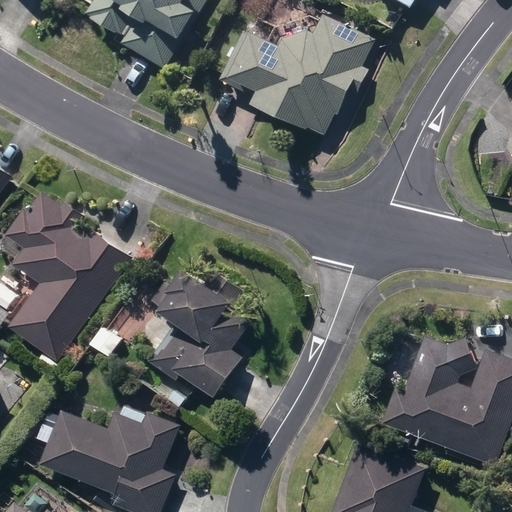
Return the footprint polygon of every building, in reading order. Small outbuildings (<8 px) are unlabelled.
[(123,45),(166,70),(207,0),(99,0),(89,17),(94,20),(92,23),(125,43),(123,45)] [(392,0),(412,12),(419,0),(392,0)] [(253,108),(324,138),(333,117),(339,119),(349,95),(359,99),(370,72),(365,69),(376,41),(322,18),(314,37),(307,34),(284,43),(281,49),(243,32),(221,84),(256,99),(253,108)] [(0,195),(14,177),(0,166),(0,195)] [(11,325),(60,361),(136,258),(94,227),(91,231),(80,224),(86,216),(65,200),(62,204),(42,190),(27,209),(25,207),(5,233),(26,248),(15,262),(23,268),(15,279),(26,287),(4,315),(13,322),(11,325)] [(182,374),(215,397),(244,355),(233,348),(253,320),(233,306),(244,290),(216,269),(208,281),(184,264),(170,285),(165,282),(153,299),(159,304),(157,306),(178,321),(151,360),(179,379),(182,374)] [(384,421),(497,464),(511,423),(511,356),(488,348),(481,367),(467,336),(450,343),(426,334),(405,390),(397,387),(384,421)] [(9,391),(18,399),(29,386),(19,378),(9,391)] [(170,398),(181,408),(187,401),(177,391),(170,398)] [(112,502),(138,511),(161,511),(178,474),(165,468),(183,424),(150,410),(145,422),(117,411),(110,427),(63,407),(41,460),(116,491),(112,502)] [(393,443),(404,447),(408,438),(397,434),(393,443)] [(332,511),(406,511),(422,471),(356,447),(332,511)] [(26,504),(35,511),(40,511),(48,504),(37,493),(26,504)] [(53,511),(48,507),(43,511),(29,511),(15,500),(4,511),(53,511)]
